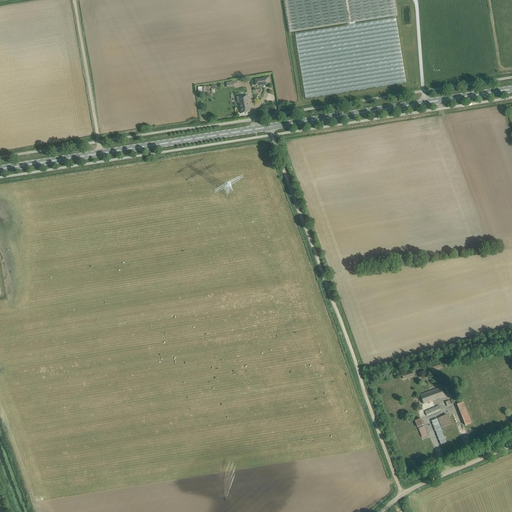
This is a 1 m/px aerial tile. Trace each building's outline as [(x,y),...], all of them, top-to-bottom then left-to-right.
[(284,0),(290,33),(397,16),(394,0),(284,0)] [(256,86),(270,84),(269,76),(263,77),(263,79),(256,80),(256,86)] [(247,95),(237,97),(238,103),(239,103),(241,114),(250,112),(248,98),(247,98),(247,95)] [(442,387),(425,393),(420,395),(424,404),(445,396),(442,387)] [(457,405),(465,426),(471,423),(463,403),(457,405)] [(439,406),(429,410),(425,412),(427,416),(441,410),(439,406)] [(447,415),(438,418),(442,428),(451,424),(447,415)] [(423,425),(421,419),(415,421),(417,427),(423,425)] [(446,442),(437,419),(431,421),(441,444),(446,442)]
